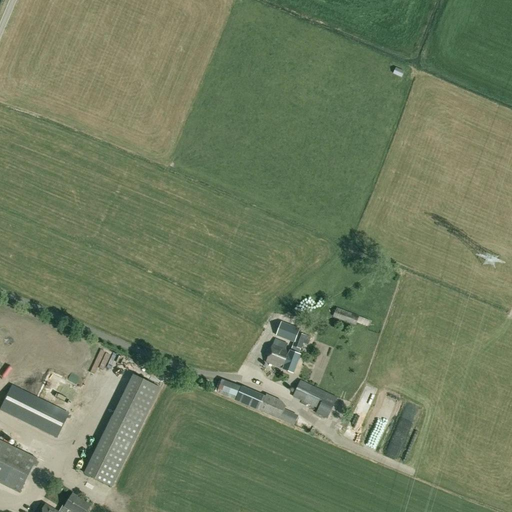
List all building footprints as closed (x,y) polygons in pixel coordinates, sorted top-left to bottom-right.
[(404,71),(396,68),(393,74),(401,78),(404,71)] [(359,316),(336,307),(333,317),(356,325),(359,316)] [(359,318),(370,323),(373,316),(361,312),(359,318)] [(290,344),(275,339),(265,363),(282,369),(293,373),(301,354),(299,354),(303,344),(307,346),(310,337),(299,333),(300,328),(281,321),(276,336),(293,343),(291,351),(290,350),(289,351),(288,350),(290,344)] [(111,380),(119,384),(129,363),(107,352),(84,398),(93,403),(107,375),(112,377),(111,380)] [(112,487),(160,388),(133,374),(85,474),(112,487)] [(237,400),(259,409),(259,410),(279,419),(285,405),(282,401),(266,394),(265,397),(242,387),(222,380),(216,393),(237,401),(237,400)] [(337,397),(300,380),(292,397),(318,409),(316,413),(327,419),(337,397)] [(0,409),(0,410),(57,438),(69,413),(12,385),(0,409)] [(353,428),(363,431),(374,392),(364,390),(353,428)] [(103,406),(109,393),(104,391),(98,404),(103,406)] [(385,404),(395,408),(400,395),(390,391),(385,404)] [(294,425),(298,416),(284,409),(280,419),(294,425)] [(0,440),(0,483),(20,493),(37,459),(0,440)] [(66,511),(68,509),(73,511),(85,511),(90,505),(73,494),(65,506),(63,505),(58,511),(46,504),(41,511),(66,511)]
